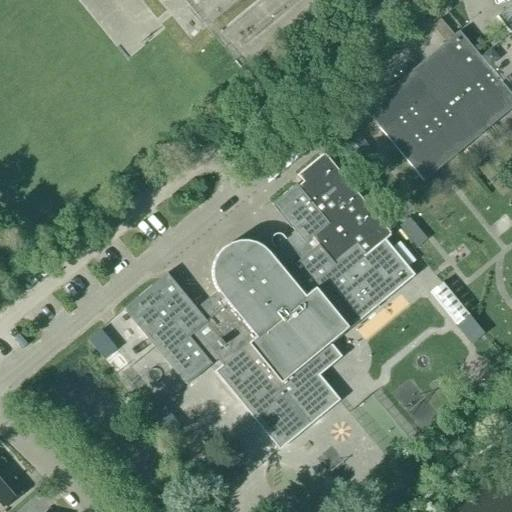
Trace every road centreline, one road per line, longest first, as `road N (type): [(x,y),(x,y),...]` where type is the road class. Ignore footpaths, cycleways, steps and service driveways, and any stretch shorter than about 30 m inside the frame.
road 1 (residential): [(0,389),(231,190),(205,157)]
road 2 (residential): [(0,326),(205,157)]
road 3 (residential): [(91,511),(0,418)]
